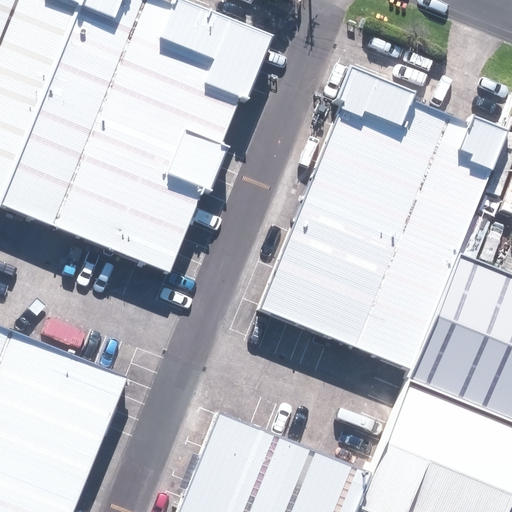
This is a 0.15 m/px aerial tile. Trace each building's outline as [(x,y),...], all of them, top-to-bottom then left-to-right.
[(266,34),(178,0),(0,0),(0,221),(167,286),(266,34)] [(498,135),(351,77),(253,324),(400,381),(498,135)] [(511,289),(447,264),(400,381),(397,388),(511,433),(511,289)] [(63,511),(119,375),(0,327),(0,511),(63,511)] [(511,511),(511,434),(397,388),(361,476),(346,511),(511,511)] [(346,511),(361,476),(217,419),(179,511),(346,511)]
